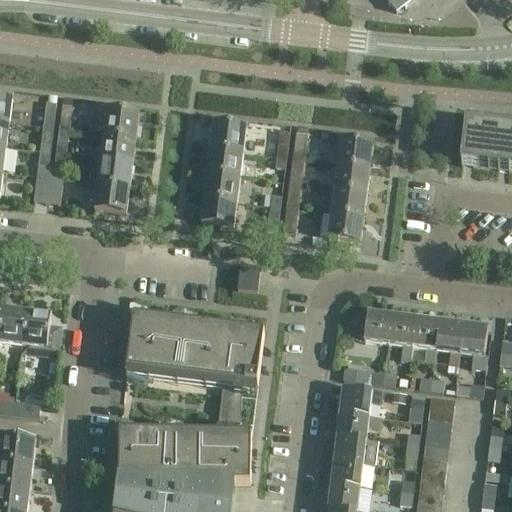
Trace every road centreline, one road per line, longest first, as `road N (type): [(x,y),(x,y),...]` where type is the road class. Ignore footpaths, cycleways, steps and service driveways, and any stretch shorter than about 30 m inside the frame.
road 1 (tertiary): [(303,35),(36,0)]
road 2 (residential): [(95,257),(72,511)]
road 3 (residential): [(297,511),(328,290)]
road 4 (tertiary): [(511,45),(450,51),(303,35)]
